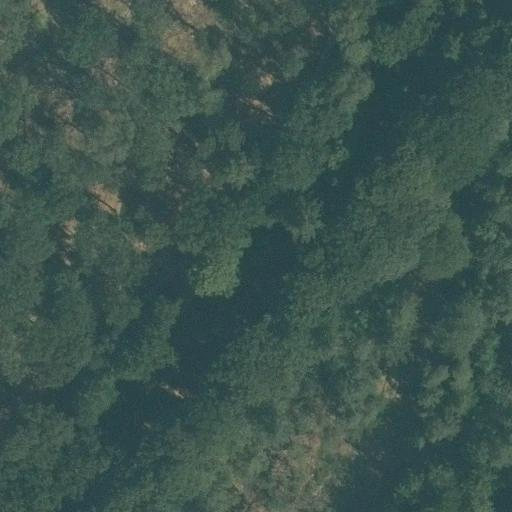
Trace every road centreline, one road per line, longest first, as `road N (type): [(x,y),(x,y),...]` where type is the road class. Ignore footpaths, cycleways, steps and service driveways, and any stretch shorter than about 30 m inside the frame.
road 1 (track): [(363,0),(363,51),(340,103),(5,511)]
road 2 (unknown): [(511,31),(112,511)]
